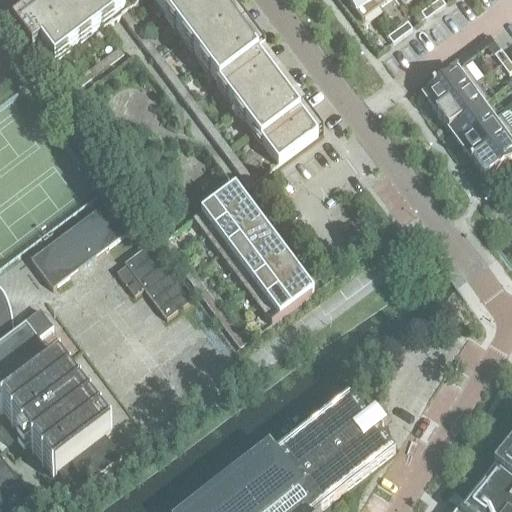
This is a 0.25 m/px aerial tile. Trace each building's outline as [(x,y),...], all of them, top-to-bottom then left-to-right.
[(59,0),(16,32),(32,53),(41,46),(55,64),(101,30),(104,34),(105,33),(122,21),(128,16),(149,0),(151,0),(279,170),(318,140),(213,0),(59,0)] [(379,11),(370,0),(344,0),(362,23),(379,11)] [(393,0),(370,0),(379,11),(393,0)] [(446,9),(441,3),(431,10),(436,17),(446,9)] [(426,24),(436,17),(431,10),(421,17),(426,24)] [(153,49),(136,27),(129,31),(141,47),(146,54),(153,49)] [(408,27),(398,34),(403,40),(413,33),(408,27)] [(403,40),(398,34),(388,41),(393,48),(403,40)] [(113,67),(124,59),(119,52),(108,61),(113,67)] [(509,64),(501,54),(495,59),(502,69),(509,64)] [(511,76),(511,68),(509,64),(502,69),(509,79),(511,76)] [(436,116),(477,87),(464,70),(436,91),(435,90),(432,91),(433,93),(424,99),(436,116)] [(187,95),(170,73),(164,78),(181,100),(187,95)] [(89,85),(84,79),(72,88),(77,94),(89,85)] [(482,110),(490,105),(477,87),(436,116),(435,116),(449,135),(450,134),(482,110)] [(462,150),(502,120),(501,119),(493,125),(482,110),(450,134),(462,150)] [(222,142),(205,119),(198,124),(215,146),(222,142)] [(473,165),(511,135),(511,134),(502,120),(462,150),(473,165)] [(511,135),(473,165),(470,167),(472,169),(473,167),(477,173),(485,184),(499,174),(505,169),(509,174),(511,172),(511,135)] [(256,187),(239,165),(233,170),(245,185),(249,192),(256,187)] [(208,241),(247,211),(249,210),(236,192),(194,223),(208,241)] [(53,294),(135,233),(113,204),(31,265),(53,294)] [(220,258),(260,229),(262,227),(249,210),(247,211),(208,241),(220,258)] [(233,276),(273,246),(275,245),(262,227),(260,229),(220,258),(233,276)] [(175,265),(182,261),(168,242),(161,247),(175,265)] [(246,293),(286,263),(288,262),(275,245),(273,246),(233,276),(246,293)] [(190,306),(148,251),(125,269),(126,271),(117,278),(135,301),(144,294),(166,324),(190,306)] [(194,278),(182,261),(175,265),(188,283),(194,278)] [(259,310),(299,281),(301,279),(288,262),(286,263),(246,293),(259,310)] [(207,295),(194,278),(188,283),(201,300),(207,295)] [(273,329),(312,299),(314,297),(301,279),(299,281),(259,310),(273,329)] [(207,295),(201,300),(214,317),(220,313),(207,295)] [(0,511),(14,511),(31,499),(0,458),(0,415),(2,414),(55,484),(58,482),(75,504),(122,468),(106,446),(112,442),(58,371),(52,376),(32,349),(54,333),(41,315),(13,337),(12,322),(7,314),(0,304),(0,511)] [(233,330),(220,313),(214,317),(227,335),(233,330)] [(233,330),(227,335),(240,353),(247,348),(233,330)] [(323,511),(395,457),(378,435),(384,431),(359,399),(353,403),(350,399),(275,457),(269,450),(262,453),(255,457),(256,458),(210,493),(212,495),(190,511),(323,511)] [(511,511),(511,451),(494,473),(496,475),(466,511),(511,511)]
